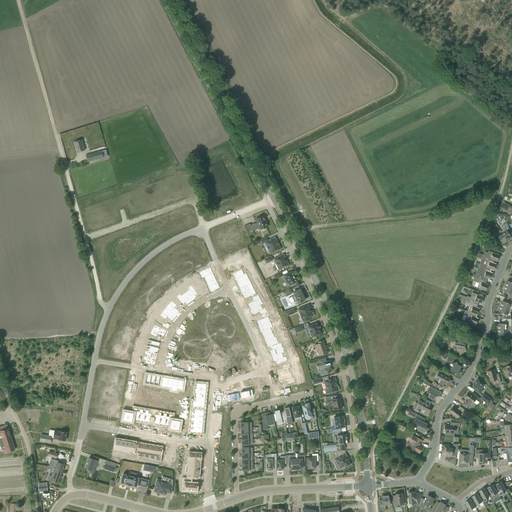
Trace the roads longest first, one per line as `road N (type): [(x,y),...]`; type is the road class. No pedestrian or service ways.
road 1 (track): [(107,312),(17,0)]
road 2 (tertiary): [(368,486),(345,349),(273,197)]
road 3 (tertiary): [(273,197),(173,0)]
road 4 (residential): [(93,360),(107,312),(137,267),(202,228)]
road 5 (residential): [(202,228),(193,200),(83,239)]
road 6 (unclassified): [(36,511),(31,460),(0,380)]
road 7 (unclassified): [(236,499),(235,411),(275,403)]
road 8 (residential): [(275,403),(227,285)]
road 9 (residential): [(82,425),(204,444)]
